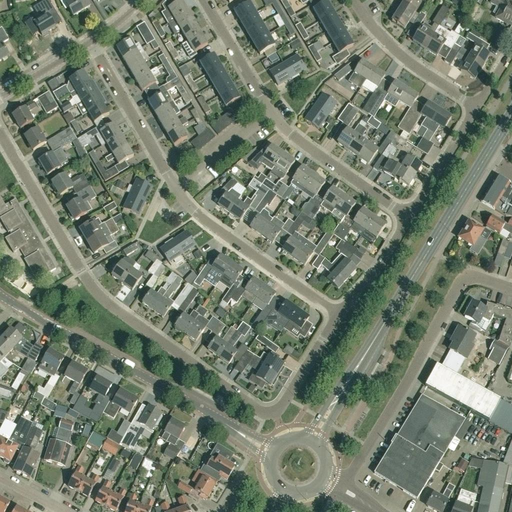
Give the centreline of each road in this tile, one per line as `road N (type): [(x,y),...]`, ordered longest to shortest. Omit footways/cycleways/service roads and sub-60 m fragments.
road 1 (residential): [(273,412),(256,410),(95,293),(0,135)]
road 2 (tertiary): [(310,441),(511,115)]
road 3 (tertiary): [(273,453),(14,305)]
road 4 (residential): [(340,489),(457,285),(471,277),(511,289)]
road 5 (residential): [(338,315),(175,190)]
road 6 (residential): [(409,218),(270,113)]
road 7 (residential): [(175,190),(89,42)]
road 8 (residential): [(476,107),(404,59),(353,0)]
road 9 (residential): [(270,113),(202,0)]
road 10 (residential): [(409,218),(476,107)]
road 11 (residential): [(270,113),(175,190)]
road 12 (residential): [(338,315),(380,268),(409,218)]
